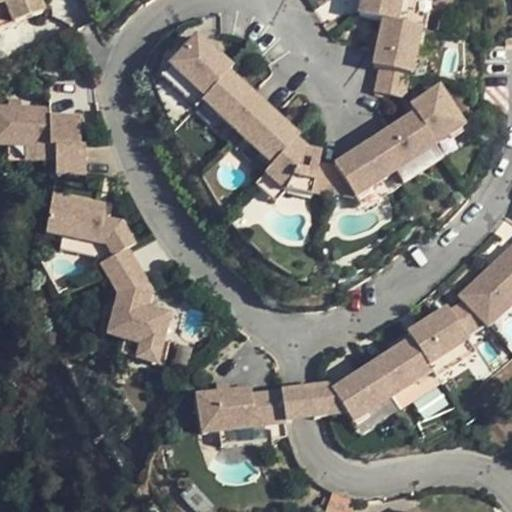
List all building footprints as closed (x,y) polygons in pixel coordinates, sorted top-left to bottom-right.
[(0,0),(0,5),(5,25),(38,15),(33,0),(0,0)] [(402,0),(363,0),(360,18),(384,24),(397,27),(402,0)] [(418,0),(402,0),(397,27),(412,30),(418,0)] [(397,27),(384,24),(382,34),(379,47),(374,70),(379,71),(410,78),(412,78),(422,32),(412,30),(397,27)] [(382,34),(375,32),(372,45),(379,47),(382,34)] [(212,58),(195,42),(169,69),(204,102),(227,77),(230,74),(222,67),(212,58)] [(227,61),(218,52),(212,58),(222,67),(227,61)] [(204,102),(169,69),(158,80),(193,113),(199,106),(204,102)] [(410,78),(379,71),(376,86),(406,93),(410,78)] [(262,110),(227,77),(204,102),(199,106),(234,139),(262,110)] [(406,93),(376,86),(374,96),(403,102),(406,93)] [(439,92),(409,111),(413,118),(434,150),(464,130),(439,92)] [(296,143),(262,110),(234,139),(269,172),(293,146),(296,143)] [(41,111),(0,112),(0,150),(6,151),(42,150),(41,111)] [(75,116),(46,117),(47,178),(83,177),(82,146),(77,147),(75,116)] [(413,118),(374,143),(395,175),(434,150),(413,118)] [(343,163),(332,170),(338,179),(352,202),(395,175),(374,143),(352,158),(349,154),(341,159),(343,163)] [(303,155),(293,146),(269,172),(263,178),(275,190),(300,190),(300,194),(330,200),(333,187),(334,181),(338,179),(332,170),(316,167),(319,156),(303,155)] [(42,150),(6,151),(7,167),(43,166),(42,150)] [(434,150),(395,175),(403,189),(442,163),(434,150)] [(263,178),(252,190),(264,201),(275,190),(263,178)] [(333,187),(330,200),(352,202),(338,179),(334,181),(333,187)] [(103,200),(47,197),(47,238),(63,238),(101,239),(102,215),(103,200)] [(122,220),(102,215),(101,239),(107,240),(116,255),(127,249),(136,244),(122,220)] [(101,239),(63,238),(63,253),(94,254),(101,254),(101,239)] [(101,254),(94,254),(100,265),(116,255),(107,240),(101,239),(101,254)] [(149,284),(127,249),(116,255),(100,265),(118,294),(105,335),(122,341),(158,352),(169,315),(146,309),(135,306),(139,291),(149,284)] [(511,251),(460,300),(464,305),(484,326),(487,329),(511,305),(511,251)] [(149,284),(139,291),(135,306),(146,309),(152,289),(149,284)] [(464,305),(450,316),(465,341),(484,326),(464,305)] [(447,313),(408,337),(412,344),(430,372),(468,346),(465,341),(450,316),(447,313)] [(406,335),(386,348),(391,357),(412,344),(408,337),(406,335)] [(158,352),(122,341),(118,355),(161,368),(165,354),(158,352)] [(391,357),(371,369),(393,403),(434,378),(430,372),(412,344),(391,357)] [(468,346),(430,372),(434,378),(438,385),(477,360),(468,346)] [(332,393),(323,394),(327,417),(324,417),(324,419),(342,418),(351,430),(393,403),(371,369),(348,383),(338,389),(332,393)] [(344,377),(335,383),(338,389),(348,383),(344,377)] [(250,390),(195,394),(199,434),(214,432),(252,427),(254,442),(269,441),(267,425),(283,424),(280,395),(251,398),(250,390)] [(324,392),(280,395),(283,424),(324,419),(324,417),(327,417),(323,394),(324,392)] [(283,424),(267,425),(269,441),(286,439),(283,424)] [(252,427),(214,432),(215,447),(254,442),(252,427)]
